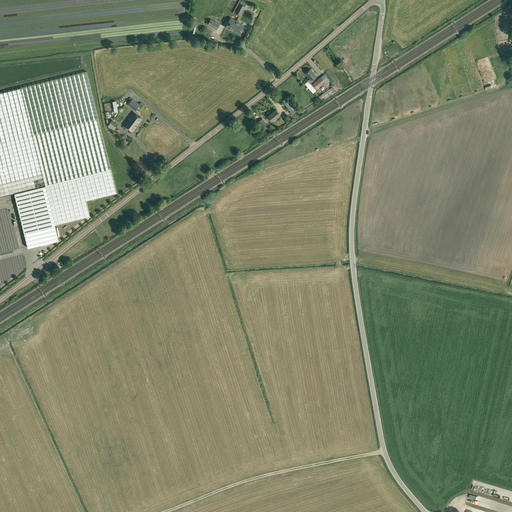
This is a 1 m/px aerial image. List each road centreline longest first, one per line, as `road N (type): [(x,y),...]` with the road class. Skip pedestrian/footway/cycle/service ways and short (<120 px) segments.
road 1 (unclassified): [(423,511),(383,451),(351,256),(380,0)]
road 2 (unclassified): [(0,300),(374,0)]
road 3 (track): [(383,451),(239,481),(165,511)]
